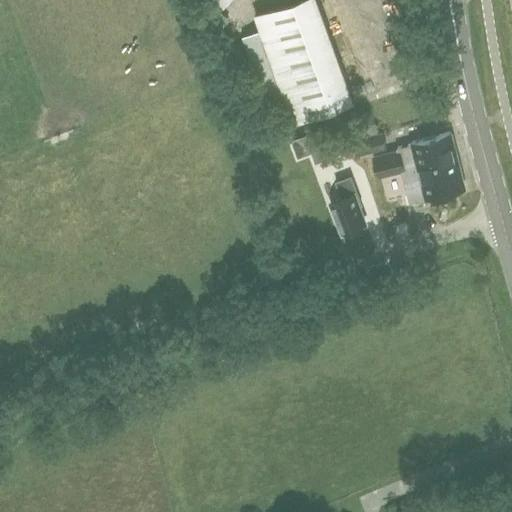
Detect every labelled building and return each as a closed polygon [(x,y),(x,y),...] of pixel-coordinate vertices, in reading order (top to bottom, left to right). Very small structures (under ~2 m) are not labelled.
[(216,0),(227,9),(234,0),(216,0)] [(293,122),(350,102),(314,0),(290,0),(255,13),(293,122)] [(344,125),(354,121),(352,115),(342,119),(344,125)] [(325,147),(328,157),(346,150),(337,124),(306,135),(312,151),(325,147)] [(450,133),(450,132),(412,142),(412,143),(396,147),(397,149),(373,155),(378,176),(390,173),(391,176),(458,160),(451,133),(450,133)] [(357,156),(386,148),(383,134),(353,141),(357,156)] [(426,198),(464,188),(458,160),(391,176),(392,179),(378,183),(384,203),(397,199),(397,200),(409,197),(410,201),(425,197),(426,198)] [(342,232),(365,223),(359,205),(361,204),(351,176),(336,181),(342,197),(331,201),(342,232)]
